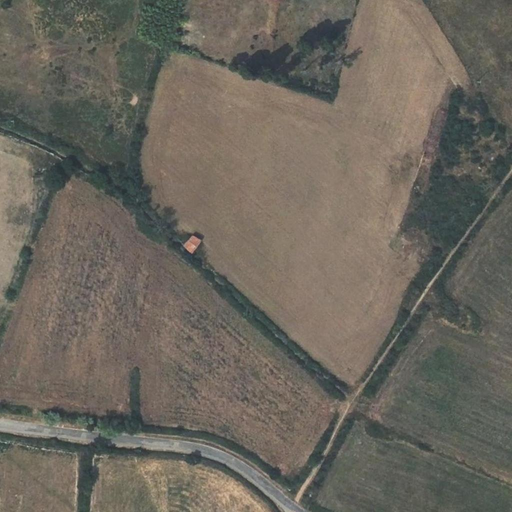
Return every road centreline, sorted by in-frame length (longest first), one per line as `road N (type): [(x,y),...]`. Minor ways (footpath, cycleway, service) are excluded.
road 1 (unclassified): [(295,511),(240,464),(193,445),(0,423)]
road 2 (track): [(352,400),(511,173)]
road 3 (track): [(293,511),(352,400)]
